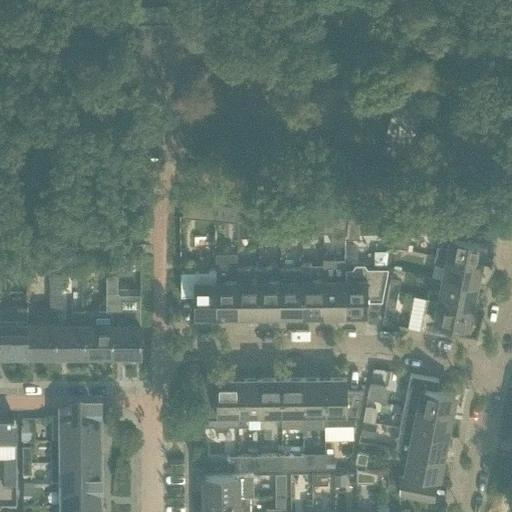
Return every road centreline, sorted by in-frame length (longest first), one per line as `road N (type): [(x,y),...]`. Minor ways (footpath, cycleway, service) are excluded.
road 1 (residential): [(497,368),(380,344),(158,349)]
road 2 (residential): [(158,349),(163,178)]
road 3 (residential): [(0,402),(151,402)]
road 4 (residential): [(468,511),(497,368)]
